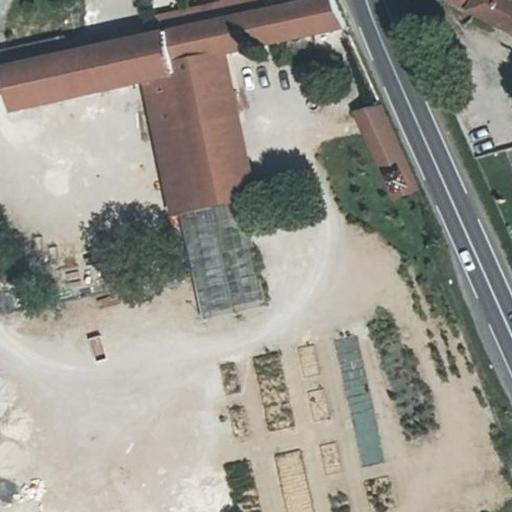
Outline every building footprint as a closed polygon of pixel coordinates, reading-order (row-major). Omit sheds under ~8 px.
[(347,28),(334,0),(326,0),(271,12),(267,0),(232,0),(226,1),(227,4),(179,15),(182,31),(165,35),(70,56),(10,69),(19,110),(149,81),(220,66),(218,56),(347,28)] [(511,4),(502,0),(445,0),(444,2),(464,12),(476,20),(511,37),(511,4)] [(161,19),(165,35),(182,31),(179,15),(161,19)] [(70,56),(65,39),(6,52),(10,69),(70,56)] [(220,66),(149,81),(179,215),(184,214),(245,201),(250,200),(220,66)] [(382,109),(359,115),(396,199),(418,189),(382,109)] [(245,201),(184,214),(206,319),(268,307),(245,201)]
